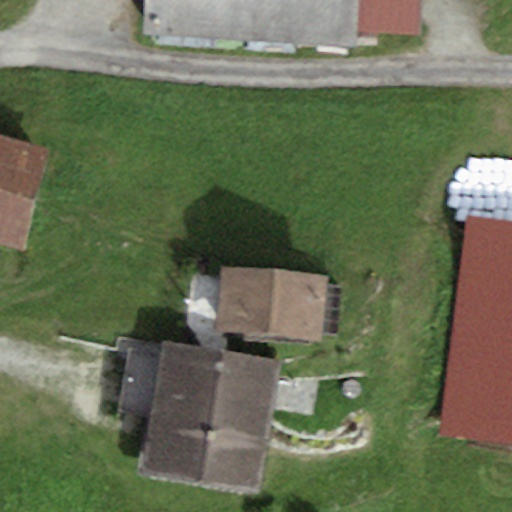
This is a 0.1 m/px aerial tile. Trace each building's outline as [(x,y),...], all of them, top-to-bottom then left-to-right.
[(132,0),(130,42),(345,54),(346,38),(416,42),(418,0),(132,0)] [(35,158),(0,148),(0,252),(8,254),(35,158)] [(511,225),(466,220),(441,443),(511,450),(511,225)] [(287,291),(188,280),(182,339),(281,350),(287,291)] [(255,377),(141,358),(119,489),(232,508),(255,377)]
